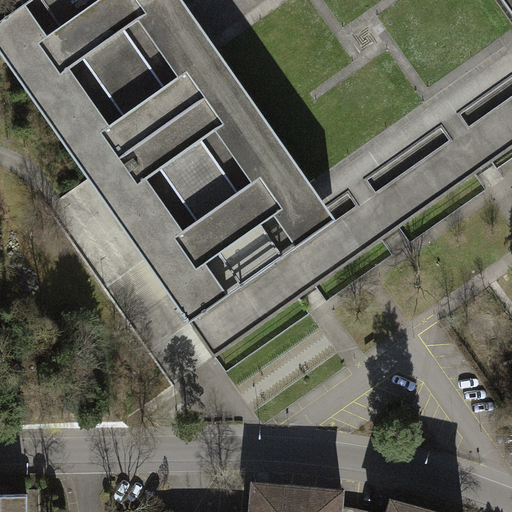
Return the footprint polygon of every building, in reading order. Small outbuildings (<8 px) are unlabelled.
[(336,218),(311,182),(182,0),(30,0),(0,21),(0,52),(189,321),(336,218)] [(511,0),(501,0),(511,15),(511,0)] [(336,218),(189,321),(214,357),(511,147),(511,41),(311,182),(336,218)] [(254,483),(251,511),(339,511),(340,505),(342,491),(254,483)] [(0,511),(28,511),(28,494),(10,494),(10,486),(0,486),(0,511)] [(433,511),(392,500),(388,511),(433,511)]
